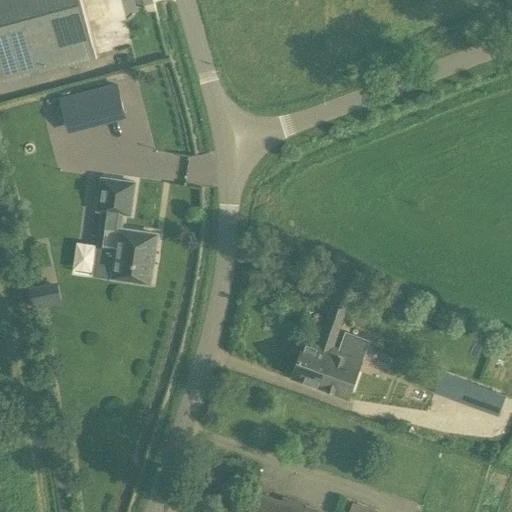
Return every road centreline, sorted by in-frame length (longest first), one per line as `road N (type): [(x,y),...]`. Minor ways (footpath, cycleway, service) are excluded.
road 1 (unclassified): [(156,511),(217,298),(229,148)]
road 2 (unclassified): [(511,38),(229,148)]
road 3 (unclassified): [(229,148),(183,0)]
